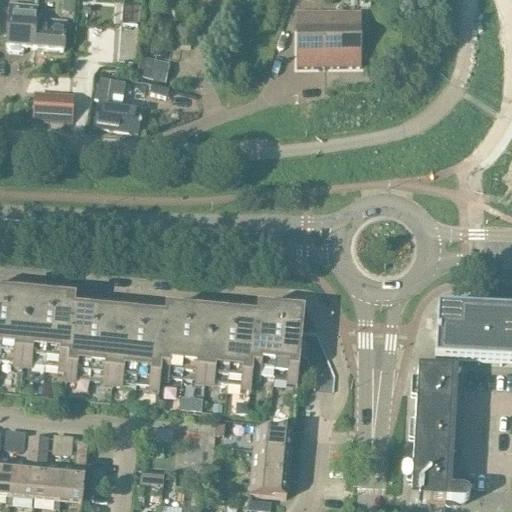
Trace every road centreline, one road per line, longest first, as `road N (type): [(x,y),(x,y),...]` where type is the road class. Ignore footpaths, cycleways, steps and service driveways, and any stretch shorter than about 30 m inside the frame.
road 1 (residential): [(0,142),(204,156),(403,132),(437,113),(455,91),(466,60),(469,0)]
road 2 (residential): [(299,511),(308,499),(318,423),(335,403),(339,378),(313,311),(300,301),(233,295),(209,305),(0,284)]
road 3 (tertiary): [(341,224),(143,216),(95,224)]
road 4 (tertiary): [(95,224),(336,249)]
road 5 (residential): [(0,418),(123,430),(118,511)]
road 6 (unclassified): [(358,287),(372,447)]
road 7 (unclassified): [(372,447),(397,292)]
